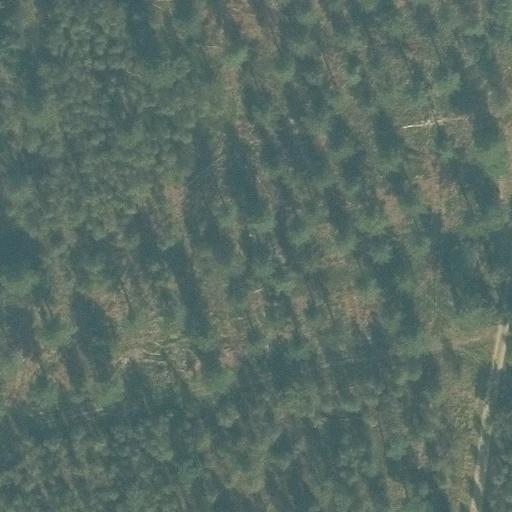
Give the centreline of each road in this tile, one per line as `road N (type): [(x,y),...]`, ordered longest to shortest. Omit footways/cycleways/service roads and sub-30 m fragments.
road 1 (track): [(0,438),(511,328)]
road 2 (track): [(511,260),(474,511)]
road 3 (track): [(39,0),(0,218)]
